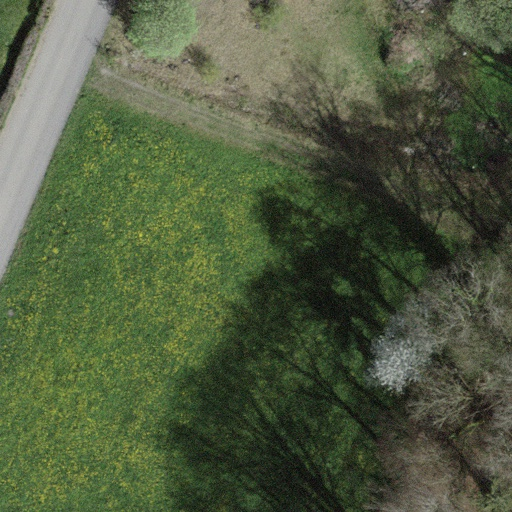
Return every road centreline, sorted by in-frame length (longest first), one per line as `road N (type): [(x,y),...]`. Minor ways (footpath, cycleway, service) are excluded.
road 1 (track): [(61,64),(511,246)]
road 2 (unclassified): [(0,213),(87,0)]
